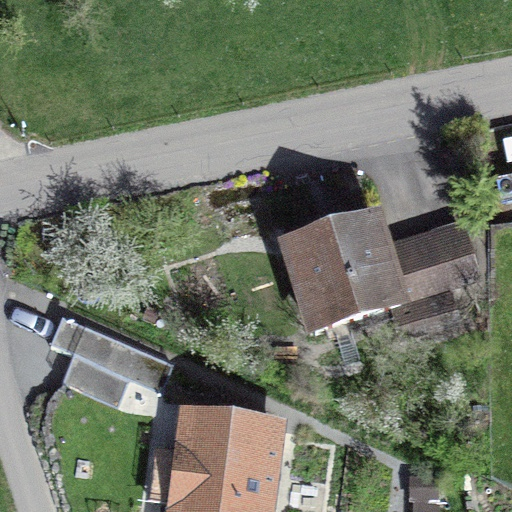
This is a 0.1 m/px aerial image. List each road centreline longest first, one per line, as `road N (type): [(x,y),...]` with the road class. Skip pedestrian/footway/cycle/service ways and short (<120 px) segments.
road 1 (tertiary): [(511,84),(0,185)]
road 2 (unknown): [(0,313),(39,316),(334,428)]
